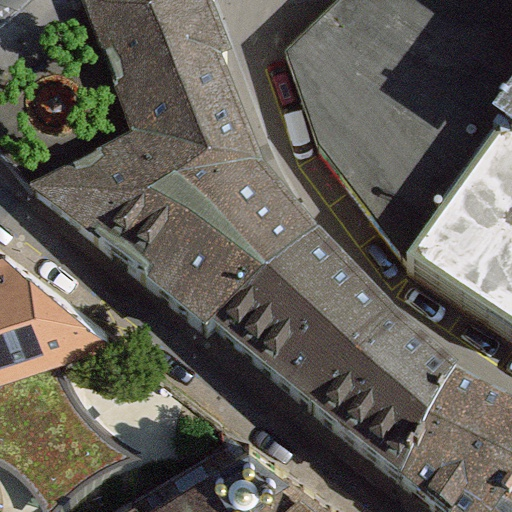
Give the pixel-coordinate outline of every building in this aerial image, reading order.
[(110,0),(88,10),(136,144),(37,196),(410,511),(511,511),(511,0),(365,0),(352,2),(288,64),(320,156),(408,279),(511,350),(511,428),(457,402),(355,305),(260,192),(195,0),(110,0)] [(0,251),(0,377),(15,372),(78,376),(82,307),(0,251)] [(261,464),(253,449),(235,444),(220,453),(215,473),(225,484),(242,490),(257,480),(261,464)] [(203,461),(126,511),(216,511),(235,494),(225,484),(215,473),(203,461)] [(242,490),(235,494),(256,511),(335,511),(280,466),(257,480),(242,490)]
